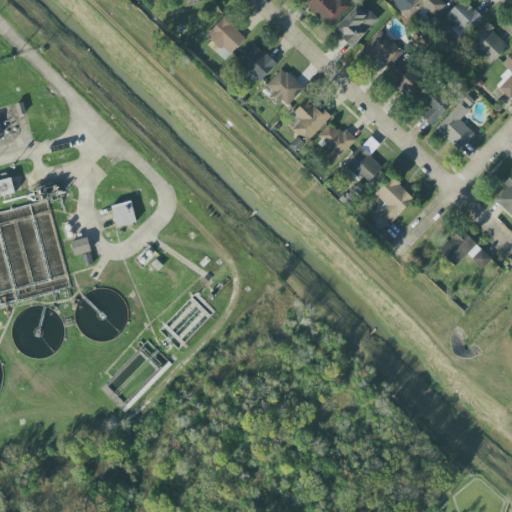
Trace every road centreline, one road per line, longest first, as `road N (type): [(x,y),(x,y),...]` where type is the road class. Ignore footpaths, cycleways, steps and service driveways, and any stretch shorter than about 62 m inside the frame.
road 1 (residential): [(261,0),(511,245)]
road 2 (residential): [(397,253),(511,131)]
